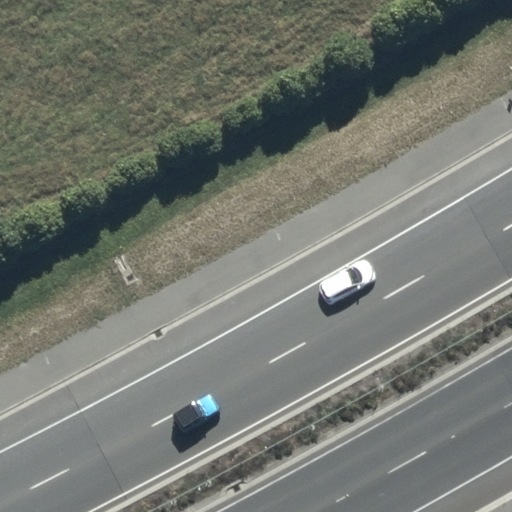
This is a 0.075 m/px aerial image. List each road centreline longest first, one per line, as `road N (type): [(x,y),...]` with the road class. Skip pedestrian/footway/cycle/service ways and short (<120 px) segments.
road 1 (trunk): [(0,492),(511,212)]
road 2 (trunk): [(511,403),(324,511)]
